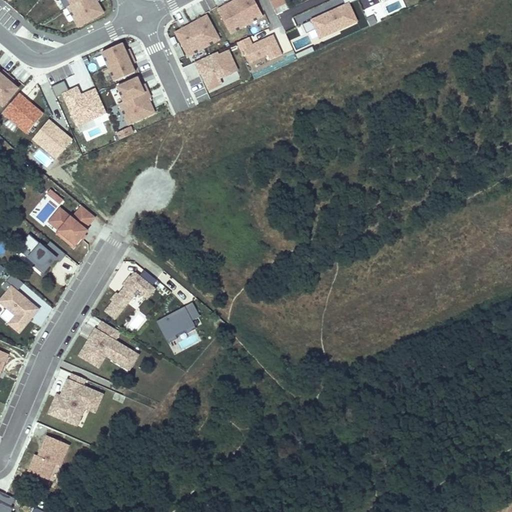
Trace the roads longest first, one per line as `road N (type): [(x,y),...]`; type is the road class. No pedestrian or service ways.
road 1 (residential): [(0,459),(47,353),(154,192)]
road 2 (residential): [(0,33),(46,58),(132,23)]
